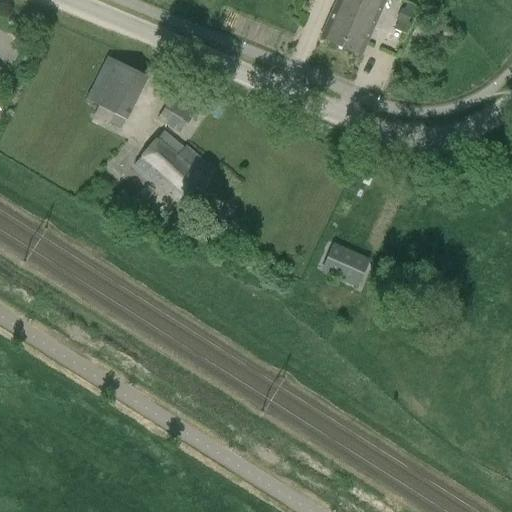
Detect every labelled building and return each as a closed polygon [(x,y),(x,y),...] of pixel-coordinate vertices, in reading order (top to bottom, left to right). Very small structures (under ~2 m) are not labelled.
[(360,55),(385,0),(384,0),(336,0),(320,37),(360,55)] [(402,8),(397,19),(407,24),(412,13),(402,8)] [(451,26),(441,29),(443,38),(453,36),(451,26)] [(94,115),(120,129),(125,119),(126,120),(148,76),(107,56),(85,99),(98,106),(94,115)] [(179,133),(193,111),(171,97),(156,118),(179,133)] [(178,203),(210,167),(185,145),(183,147),(163,131),(134,165),(178,203)] [(145,202),(154,191),(147,186),(138,196),(145,202)] [(192,224),(221,237),(226,225),(198,212),(192,224)] [(326,240),(314,270),(352,286),(364,256),(326,240)]
